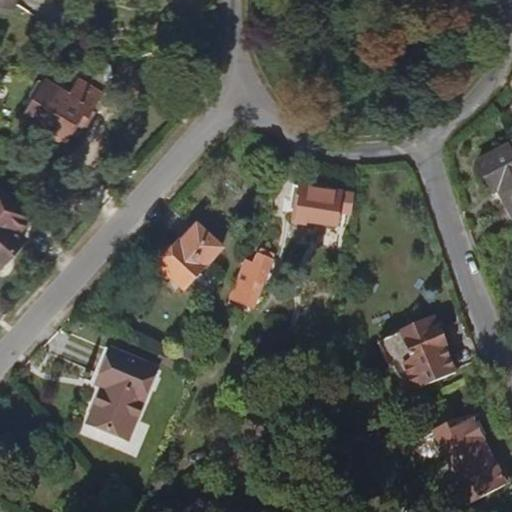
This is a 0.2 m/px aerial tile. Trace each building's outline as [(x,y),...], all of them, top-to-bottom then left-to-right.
[(0,0),(0,3),(24,11),(27,0),(0,0)] [(92,113),(103,94),(79,82),(70,98),(47,84),(25,122),(64,145),(76,125),(82,129),(85,126),(88,128),(96,114),(92,113)] [(511,206),(511,156),(505,147),(475,168),(496,196),(501,193),(511,206)] [(352,213),(354,195),(302,188),(299,211),(294,211),(292,226),(305,227),(306,221),(337,224),(338,211),(352,213)] [(0,265),(25,237),(9,224),(22,209),(0,189),(0,265)] [(205,267),(220,250),(194,226),(175,246),(169,246),(160,256),(160,263),(156,266),(183,290),(196,278),(207,288),(217,277),(205,267)] [(253,307),(276,256),(260,249),(253,265),(245,262),(230,297),(253,307)] [(445,314),(389,336),(411,392),(465,371),(455,342),(456,342),(445,314)] [(183,350),(187,342),(185,341),(186,339),(172,332),(161,356),(179,364),(196,371),(204,354),(197,350),(195,355),(183,350)] [(161,366),(113,345),(104,368),(110,370),(103,387),(89,422),(130,439),(161,366)] [(353,395),(359,352),(340,350),(334,392),(353,395)] [(110,370),(104,368),(97,384),(103,387),(110,370)] [(328,399),(303,394),(297,420),(323,425),(328,399)] [(494,460),(482,436),(485,434),(479,422),(475,424),(474,420),(457,429),(454,423),(434,433),(470,502),(510,482),(501,464),(497,466),(494,460)] [(11,445),(23,435),(12,423),(1,432),(11,445)]
